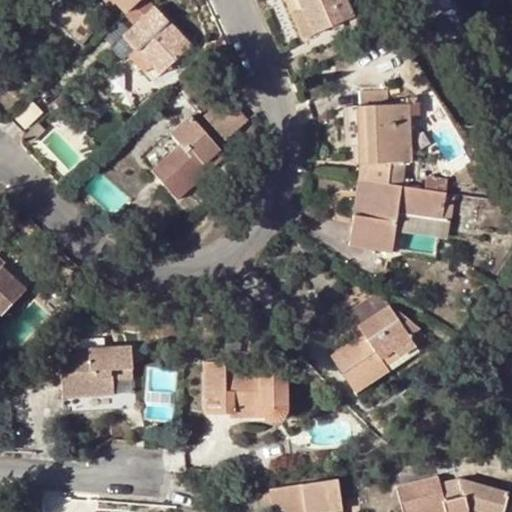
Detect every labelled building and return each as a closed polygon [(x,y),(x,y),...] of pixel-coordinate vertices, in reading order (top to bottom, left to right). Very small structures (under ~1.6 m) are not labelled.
[(116,0),(127,12),(139,0),(116,0)] [(188,46),(144,0),(139,0),(127,12),(123,16),(132,26),(117,40),(127,51),(130,47),(149,67),(153,70),(168,56),(172,59),(188,46)] [(297,0),(302,9),(313,34),(352,18),(344,0),(297,0)] [(404,0),(413,18),(435,7),(431,0),(404,0)] [(313,34),(302,9),(292,13),(303,39),(313,34)] [(142,73),(149,67),(130,47),(127,51),(123,54),(142,73)] [(358,163),(401,162),(407,162),(405,105),(386,105),(385,90),(359,90),(359,106),(356,107),(358,163)] [(248,125),(226,102),(207,119),(229,142),(248,125)] [(176,200),(199,179),(193,172),(218,151),(186,117),(168,135),(178,146),(150,172),(176,200)] [(193,172),(199,179),(223,157),(218,151),(193,172)] [(358,163),(356,179),(398,186),(401,162),(358,163)] [(423,176),(420,190),(442,193),(444,179),(423,176)] [(442,193),(420,190),(398,186),(356,179),(347,246),(389,251),(393,228),(396,211),(438,217),(442,193)] [(438,217),(396,211),(393,228),(447,236),(450,219),(453,195),(442,193),(438,217)] [(0,315),(23,291),(0,268),(0,251),(1,251),(0,250),(0,315)] [(387,307),(377,292),(346,312),(355,327),(387,307)] [(329,356),(350,387),(382,366),(376,357),(407,338),(404,333),(413,327),(393,309),(389,311),(387,307),(355,327),(361,335),(329,356)] [(413,347),(407,338),(376,357),(382,366),(413,347)] [(60,388),(61,413),(112,410),(110,371),(129,370),(128,346),(74,349),(74,355),(42,357),(44,389),(60,388)] [(0,368),(10,360),(0,349),(0,368)] [(147,415),(173,418),(178,368),(153,365),(147,415)] [(221,366),(200,367),(202,415),(232,414),(232,409),(255,408),(258,415),(261,420),(266,422),(273,423),(280,421),(284,418),(287,412),(288,404),(286,368),(221,370),(221,366)] [(382,366),(350,387),(353,393),(386,373),(382,366)] [(435,477),(395,486),(401,511),(499,511),(506,493),(458,479),(436,484),(435,477)] [(338,511),(335,480),(267,489),(270,511),(338,511)] [(267,489),(260,490),(263,511),(270,511),(267,489)]
